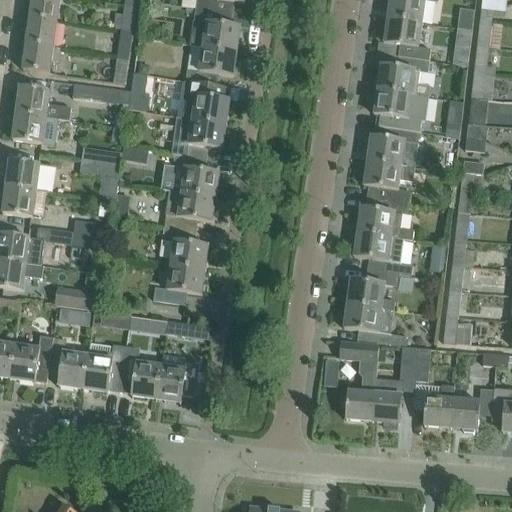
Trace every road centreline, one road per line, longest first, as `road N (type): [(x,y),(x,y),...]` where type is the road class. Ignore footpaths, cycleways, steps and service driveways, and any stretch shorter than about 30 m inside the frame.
road 1 (tertiary): [(285,465),(347,0)]
road 2 (residential): [(206,456),(269,0)]
road 3 (residential): [(511,482),(285,465)]
road 4 (residential): [(206,456),(0,429)]
